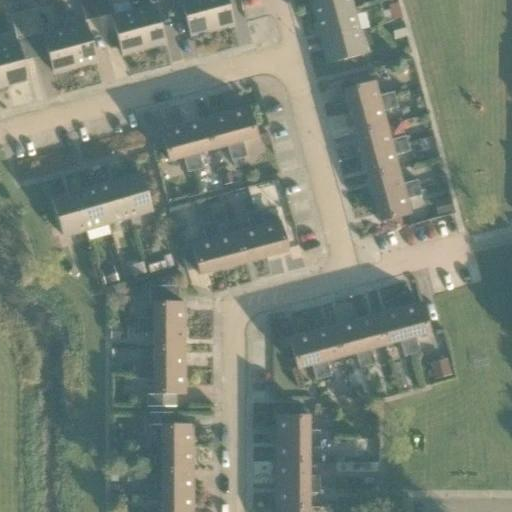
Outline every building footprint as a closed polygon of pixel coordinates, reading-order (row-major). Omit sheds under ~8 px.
[(78,0),(85,22),(98,19),(93,0),(78,0)] [(93,0),(98,19),(111,15),(107,0),(93,0)] [(142,11),(139,0),(130,3),(133,13),(143,49),(164,43),(155,7),(142,11)] [(203,0),(180,0),(190,36),(211,31),(203,0)] [(203,0),(211,31),(233,25),(226,0),(203,0)] [(311,0),(317,20),(351,10),(348,0),(311,0)] [(402,19),(398,4),(388,6),(389,11),(391,19),(392,22),(402,19)] [(29,37),(43,34),(36,9),(23,13),(29,37)] [(323,42),(357,32),(351,10),(317,20),(323,42)] [(16,41),(29,37),(23,13),(10,16),(16,41)] [(121,55),(143,49),(133,13),(112,19),(121,55)] [(391,24),(395,40),(407,37),(403,21),(391,24)] [(74,68),(96,62),(86,26),(65,32),(74,68)] [(53,73),(74,68),(65,32),(43,38),(53,73)] [(329,65),(363,55),(357,32),(323,42),(329,65)] [(0,64),(6,86),(27,80),(18,44),(0,49),(0,64)] [(350,113),(395,100),(393,93),(378,97),(374,82),(344,90),(350,113)] [(356,135),(386,126),(382,112),(398,108),(395,100),(350,113),(356,135)] [(247,158),(242,142),(257,138),(249,108),(227,114),(239,160),(247,158)] [(231,162),(239,160),(227,114),(205,120),(213,150),(227,146),(231,162)] [(198,154),(213,150),(205,120),(183,126),(195,172),(202,170),(198,154)] [(187,174),(195,172),(183,126),(160,132),(168,162),(183,158),(187,174)] [(362,157),(407,144),(405,137),(390,141),(386,126),(356,135),(362,157)] [(368,179),(398,171),(394,156),(409,152),(407,144),(362,157),(368,179)] [(374,201),(419,188),(417,181),(402,185),(398,171),(368,179),(374,201)] [(224,186),(234,184),(231,173),(221,176),(224,186)] [(129,217),(152,211),(142,176),(119,183),(129,217)] [(107,224),(129,217),(119,183),(97,189),(107,224)] [(380,223),(410,215),(406,200),(421,196),(419,188),(374,201),(380,223)] [(85,230),(107,224),(97,189),(75,195),(85,230)] [(62,237),(85,230),(75,195),(52,202),(62,237)] [(451,198),(433,202),(436,216),(454,211),(451,198)] [(221,270),(209,225),(205,211),(198,213),(206,242),(180,249),(186,271),(197,268),(199,276),(221,270)] [(253,213),(265,258),(288,252),(280,222),(265,226),(261,211),(253,213)] [(243,264),(265,258),(253,213),(246,215),(250,230),(235,234),(243,264)] [(243,264),(235,234),(221,238),(217,223),(209,225),(221,270),(243,264)] [(170,256),(163,258),(162,255),(146,259),(150,273),(173,267),(170,256)] [(145,274),(142,263),(128,267),(131,278),(145,274)] [(63,272),(73,279),(78,272),(68,265),(63,272)] [(100,270),(104,285),(117,281),(113,266),(100,270)] [(137,327),(184,327),(184,303),(178,303),(178,287),(149,287),(149,305),(153,304),(153,319),(137,319),(137,327)] [(419,353),(415,338),(430,334),(421,303),(399,310),(411,355),(419,353)] [(403,357),(411,355),(399,310),(377,316),(385,346),(399,342),(403,357)] [(371,350),(385,346),(377,316),(355,322),(367,367),(375,365),(371,350)] [(359,369),(367,367),(355,322),(333,328),(341,358),(355,354),(359,369)] [(111,326),(111,340),(127,340),(127,326),(111,326)] [(153,350),(184,349),(184,327),(137,327),(137,335),(153,335),(153,350)] [(326,361),(341,358),(333,328),(311,334),(323,379),(331,377),(326,361)] [(315,381),(323,379),(311,334),(288,340),(296,370),(311,366),(315,381)] [(137,372),(184,372),(184,349),(153,350),(153,364),(137,364),(137,372)] [(446,360),(430,364),(434,380),(450,375),(446,360)] [(184,396),(184,372),(137,372),(137,380),(153,380),(153,396),(147,396),(147,407),(175,407),(175,396),(184,396)] [(192,449),(192,426),(173,426),(173,414),(149,414),(149,426),(161,426),(161,441),(145,441),(145,449),(192,449)] [(277,440),(319,440),(319,431),(308,431),(308,416),(277,417),(277,440)] [(319,449),(319,440),(277,440),(277,463),(308,463),(308,449),(319,449)] [(161,472),(192,472),(192,449),(145,449),(145,457),(161,457),(161,472)] [(308,477),(308,463),(277,463),(276,485),(319,485),(319,477),(308,477)] [(145,495),(192,495),(192,472),(161,472),(161,487),(145,487),(145,495)] [(319,494),(319,485),(276,485),(276,508),(308,508),(308,494),(319,494)] [(160,511),(192,511),(192,495),(145,495),(145,503),(161,503),(160,511)]
